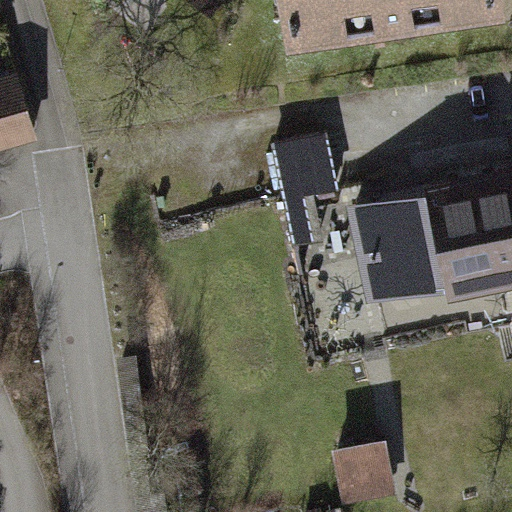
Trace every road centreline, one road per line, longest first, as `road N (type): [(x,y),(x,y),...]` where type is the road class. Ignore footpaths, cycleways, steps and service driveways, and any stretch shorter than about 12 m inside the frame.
road 1 (residential): [(113,511),(77,228)]
road 2 (residential): [(77,228),(60,122),(23,0)]
